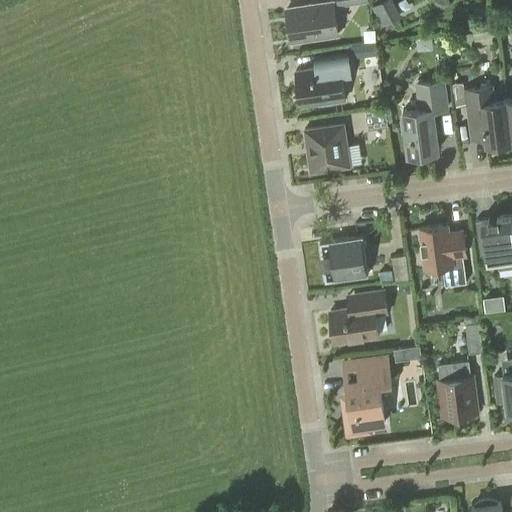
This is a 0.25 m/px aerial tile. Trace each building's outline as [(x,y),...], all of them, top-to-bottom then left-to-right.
[(336,0),(338,11),(369,7),(367,0),(336,0)] [(399,16),(390,0),(382,0),(372,5),(381,25),(399,16)] [(291,41),(338,34),(333,1),(286,8),(291,41)] [(360,45),(350,46),(352,60),(362,58),(360,45)] [(322,66),(295,70),(301,105),(345,99),(341,73),(351,71),(350,65),(348,50),(320,54),(322,66)] [(433,109),(447,107),(443,79),(417,82),(420,107),(403,110),(408,153),(438,149),(433,109)] [(511,139),(511,137),(507,98),(494,99),(492,85),(465,89),(469,121),(483,119),(487,147),(502,145),(504,141),(511,139)] [(368,129),(388,126),(385,106),(365,108),(368,129)] [(310,171),(350,165),(344,123),(304,129),(310,171)] [(498,269),(511,266),(511,219),(511,215),(476,219),(480,254),(486,253),(487,261),(497,259),(498,269)] [(445,284),(466,282),(463,254),(466,254),(463,229),(449,231),(448,223),(420,227),(425,267),(443,265),(445,284)] [(326,280),(368,273),(363,234),(320,241),(326,280)] [(404,251),(390,253),(394,277),(407,275),(404,251)] [(391,270),(378,272),(379,281),(393,279),(391,270)] [(409,291),(408,281),(399,282),(400,289),(403,292),(409,291)] [(375,313),(387,312),(384,289),(357,293),(359,306),(330,310),(335,342),(378,335),(375,313)] [(487,307),(506,305),(504,292),(485,294),(487,307)] [(469,352),(482,351),(479,321),(466,323),(469,352)] [(421,357),(419,345),(394,348),(396,361),(421,357)] [(379,382),(391,380),(387,354),(357,359),(360,379),(347,381),(349,396),(344,396),(346,404),(344,404),(348,433),(369,430),(369,424),(385,422),(379,382)] [(511,357),(501,359),(503,374),(494,376),(497,401),(506,400),(508,412),(511,411),(511,357)] [(439,363),(441,378),(438,379),(443,416),(453,415),(453,419),(468,417),(468,413),(478,411),(473,374),(471,374),(469,359),(439,363)] [(502,511),(501,502),(497,502),(497,500),(492,498),(488,497),(483,498),(479,500),(475,503),(475,505),(471,506),(472,511),(502,511)]
